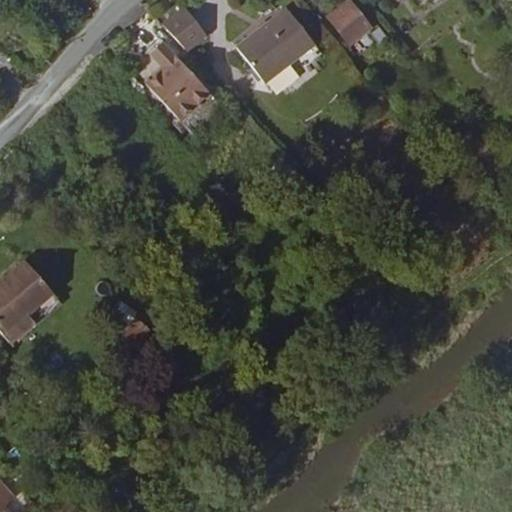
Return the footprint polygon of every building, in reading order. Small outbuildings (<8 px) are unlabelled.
[(354,18),(341,0),(333,0),(321,9),(338,34),(353,24),(351,19),(354,18)] [(151,19),(172,41),(190,23),(169,1),(151,19)] [(314,40),(285,6),(237,47),(267,81),(314,40)] [(167,113),(196,84),(149,36),(137,47),(152,63),(135,79),(167,113)] [(209,98),(196,84),(167,113),(180,126),(209,98)] [(61,306),(31,265),(0,287),(0,331),(10,344),(61,306)]
